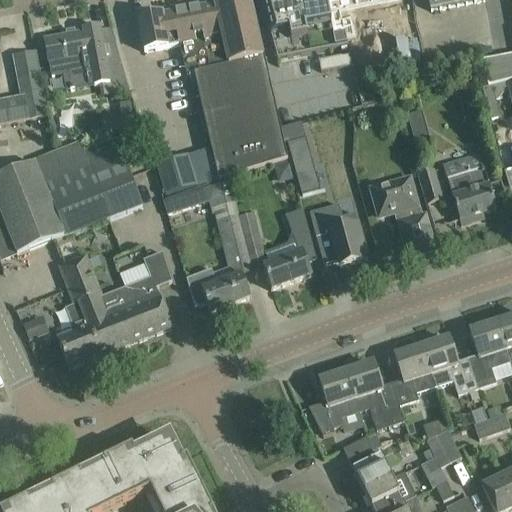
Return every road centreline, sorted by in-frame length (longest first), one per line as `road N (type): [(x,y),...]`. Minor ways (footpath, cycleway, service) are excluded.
road 1 (tertiary): [(192,388),(511,266)]
road 2 (tertiary): [(44,444),(192,388)]
road 3 (residential): [(253,499),(192,388)]
road 4 (residential): [(44,444),(0,332)]
